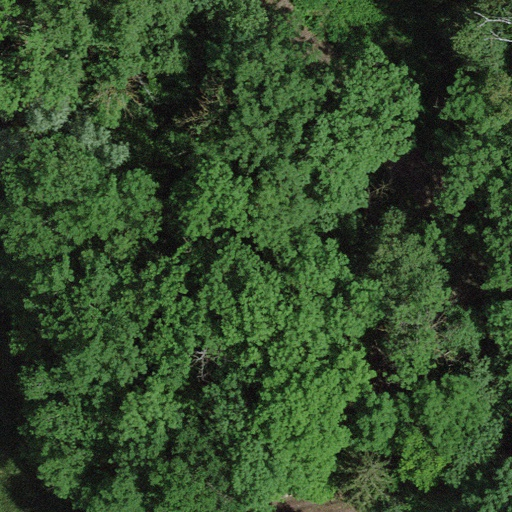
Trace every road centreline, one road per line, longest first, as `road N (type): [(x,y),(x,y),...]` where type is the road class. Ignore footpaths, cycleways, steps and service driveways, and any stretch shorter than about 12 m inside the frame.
road 1 (track): [(37,0),(56,210),(145,511)]
road 2 (track): [(511,361),(392,154),(366,53),(317,41),(249,0)]
road 3 (track): [(505,511),(483,480),(304,511)]
